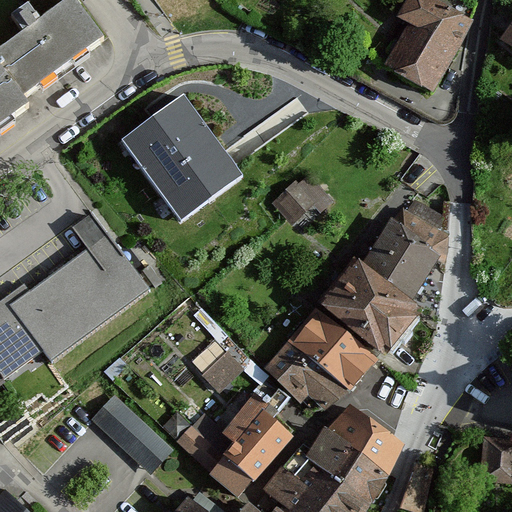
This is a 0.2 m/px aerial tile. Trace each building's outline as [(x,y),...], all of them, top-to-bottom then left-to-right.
[(473,27),(428,0),(414,0),(401,23),(413,30),(389,70),(432,96),(473,27)] [(78,9),(0,64),(0,69),(7,79),(23,102),(104,45),(78,9)] [(511,30),(503,43),(511,50),(511,30)] [(7,79),(0,84),(0,133),(30,112),(23,102),(7,79)] [(123,192),(168,252),(260,179),(188,89),(158,112),(119,143),(146,178),(123,192)] [(294,186),(273,203),(296,227),(315,207),(294,186)] [(352,261),(321,303),(387,359),(423,313),(413,306),(444,263),(444,238),(404,211),(390,222),(358,265),(352,261)] [(24,289),(6,303),(44,354),(53,366),(150,294),(108,238),(30,296),(24,289)] [(44,354),(6,303),(0,307),(0,376),(5,383),(44,354)] [(378,362),(318,311),(290,344),(350,395),(378,362)] [(228,355),(205,377),(220,394),(251,365),(228,340),(220,347),(228,355)] [(350,395),(290,344),(267,371),(295,394),(298,391),(308,400),(304,405),(312,413),(317,407),(327,415),(350,395)] [(110,387),(128,368),(119,360),(101,378),(110,387)] [(202,439),(253,485),(255,487),(292,442),(275,425),(288,406),(264,384),(252,397),(255,400),(224,434),(205,416),(191,429),(202,439)] [(121,390),(98,414),(158,470),(181,445),(121,390)] [(363,458),(390,480),(404,449),(356,413),(346,423),(372,444),(363,458)] [(372,444),(346,423),(343,420),(327,432),(311,454),(304,450),(299,455),(344,489),(363,458),(372,444)] [(187,455),(238,501),(253,485),(202,439),(187,455)] [(511,485),(511,442),(485,440),(482,483),(511,485)] [(327,511),(344,489),(299,455),(266,496),(283,509),(285,511),(327,511)] [(425,456),(404,511),(429,511),(437,460),(425,456)] [(344,489),(371,511),(392,482),(390,480),(363,458),(344,489)] [(327,511),(370,511),(371,511),(344,489),(327,511)] [(22,511),(4,495),(0,499),(0,511),(22,511)] [(202,511),(190,501),(179,511),(202,511)]
